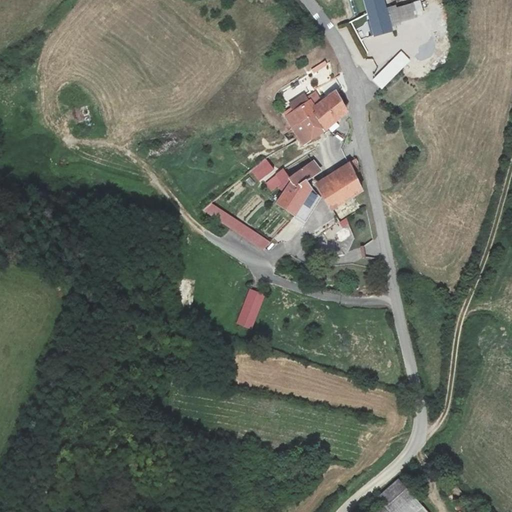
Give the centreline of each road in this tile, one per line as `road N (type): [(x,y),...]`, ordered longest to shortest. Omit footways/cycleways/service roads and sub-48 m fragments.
road 1 (unclassified): [(306,0),(353,79),(420,401),(409,453),(343,511)]
road 2 (track): [(415,443),(445,409),(459,324),(511,166)]
